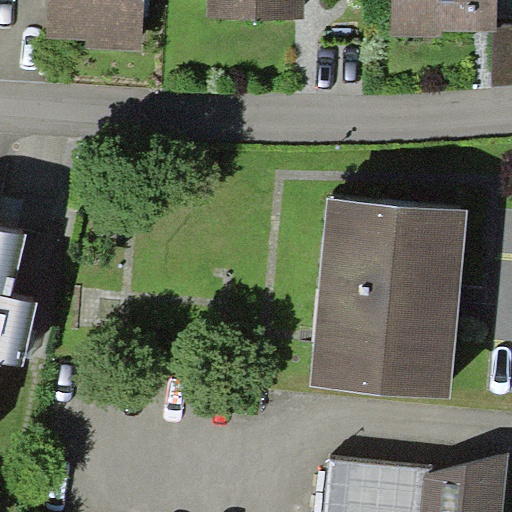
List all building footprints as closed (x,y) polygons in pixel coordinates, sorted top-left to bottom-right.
[(48,0),(47,37),(84,38),(83,48),(142,50),(143,0),(48,0)] [(208,0),(208,19),(305,19),(304,0),(208,0)] [(497,0),(391,0),(390,36),(442,37),(443,29),(494,31),(497,31),(497,26),(497,0)] [(511,25),(497,26),(497,31),(494,31),(493,87),(511,85),(511,25)] [(468,209),(326,198),(310,386),(453,398),(468,209)] [(26,235),(0,229),(0,363),(23,369),(38,304),(12,298),(26,235)] [(503,511),(509,451),(449,466),(332,456),(326,511),(503,511)]
